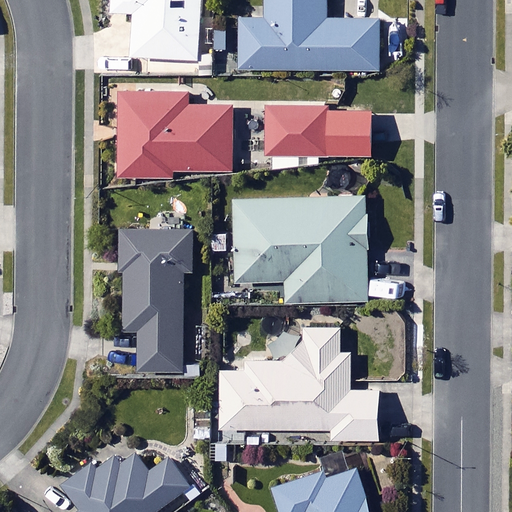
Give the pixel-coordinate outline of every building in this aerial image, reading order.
[(203,0),(111,0),(112,13),(134,13),(133,53),(201,56),(203,0)] [(326,0),(266,0),(266,15),(240,15),(240,68),(377,68),(377,15),(327,15),(326,0)] [(187,89),(119,89),(120,173),(176,173),(176,167),(232,167),(231,102),(187,103),(187,89)] [(320,164),(320,152),(370,150),(369,106),(327,107),(327,100),(265,101),(266,152),(272,152),(272,165),(301,164),(300,152),(306,152),(306,164),(320,164)] [(371,297),(369,193),(235,196),(236,279),(286,278),(286,299),(371,297)] [(117,270),(121,270),(122,327),(137,327),(138,368),(183,367),(182,267),(191,267),(191,227),(117,228),(117,270)] [(219,366),(219,425),(330,424),(330,436),(378,439),(380,387),(353,387),(352,349),(341,348),(341,324),(305,324),(306,336),(291,345),(283,358),(246,358),(247,366),(219,366)] [(78,467),(61,479),(81,507),(73,511),(149,511),(189,483),(168,453),(149,467),(133,444),(113,459),(100,441),(74,461),(78,467)] [(370,511),(355,462),(272,488),(279,511),(370,511)]
